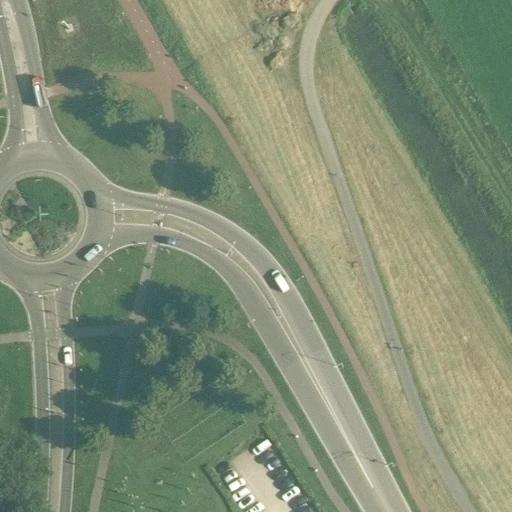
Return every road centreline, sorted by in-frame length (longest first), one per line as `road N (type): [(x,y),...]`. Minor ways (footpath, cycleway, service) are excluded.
road 1 (unclassified): [(468,511),(423,430),(308,91),(307,44),(329,0)]
road 2 (tertiary): [(319,391),(297,316),(240,238),(201,218),(89,188)]
road 3 (tertiary): [(96,239),(156,236),(221,264),(319,391)]
road 4 (secondary): [(65,511),(64,293),(72,270)]
road 5 (secondary): [(20,275),(38,340),(40,511)]
road 6 (secondary): [(57,165),(3,24)]
road 7 (secondary): [(3,24),(14,105),(11,170)]
road 8 (tertiary): [(388,511),(319,391)]
